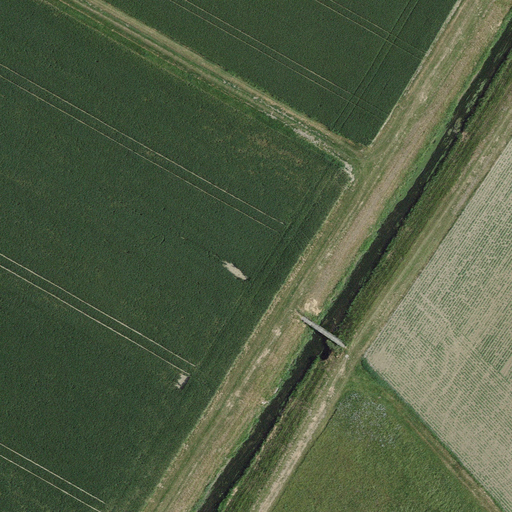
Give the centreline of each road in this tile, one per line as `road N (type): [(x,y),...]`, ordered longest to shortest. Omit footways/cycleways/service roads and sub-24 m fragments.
road 1 (track): [(493,511),(347,348),(301,317)]
road 2 (track): [(361,368),(267,511)]
